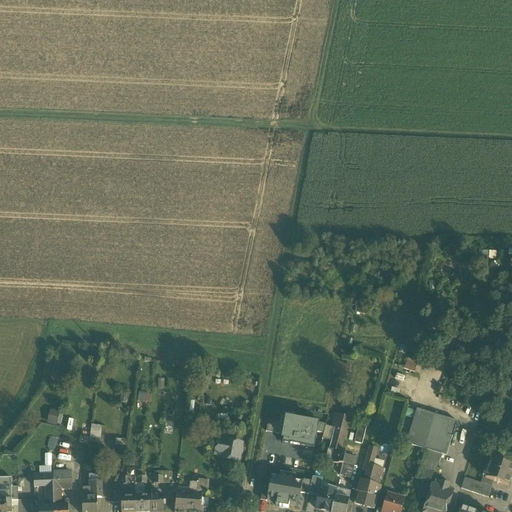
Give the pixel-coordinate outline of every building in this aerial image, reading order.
[(356,312),(367,312),(367,302),(356,301),(356,312)] [(407,359),(404,369),(415,372),(418,361),(407,359)] [(496,389),(482,427),(496,432),(509,394),(496,389)] [(50,409),(46,422),(56,425),(60,412),(50,409)] [(457,422),(417,410),(406,444),(440,455),(441,455),(447,436),(452,437),(457,422)] [(349,418),(334,414),(331,428),(336,429),(333,438),(332,439),(331,441),(329,449),(333,450),(330,462),(343,464),(343,463),(345,455),(345,452),(340,451),(349,418)] [(311,422),(287,417),(283,441),(300,444),(300,447),(313,449),(318,426),(311,425),(311,422)] [(268,420),(266,432),(282,433),(283,422),(268,420)] [(367,425),(359,423),(354,443),(362,445),(367,425)] [(92,424),(89,444),(99,446),(102,426),(92,424)] [(331,428),(325,426),(322,439),(331,441),(332,439),(333,438),(336,429),(331,428)] [(232,437),(220,435),(219,441),(231,443),(232,437)] [(219,441),(217,451),(219,451),(223,456),(222,459),(238,462),(241,445),(231,443),(219,441)] [(377,449),(369,447),(363,470),(368,472),(370,467),(372,467),(377,449)] [(425,450),(414,487),(419,489),(417,497),(427,500),(432,485),(435,485),(436,481),(435,481),(439,470),(435,469),(436,469),(436,468),(440,455),(425,450)] [(500,458),(489,454),(488,459),(492,461),(492,460),(499,462),(500,458)] [(355,458),(345,455),(343,463),(354,465),(355,458)] [(101,456),(87,456),(85,470),(101,470),(101,456)] [(511,466),(499,462),(492,460),(492,461),(486,479),(485,479),(494,482),(508,487),(511,474),(511,466)] [(343,464),(340,476),(351,479),(354,465),(343,463),(343,464)] [(372,467),(370,467),(368,472),(365,484),(377,487),(382,470),(372,467)] [(135,497),(135,471),(126,471),(126,477),(130,478),(130,485),(121,485),(121,493),(121,497),(135,497)] [(52,475),(34,476),(35,488),(46,487),(47,487),(53,487),(53,482),(52,475)] [(303,483),(271,477),(267,500),(276,502),(275,506),(288,509),(289,504),(298,506),(303,483)] [(322,480),(313,478),(308,495),(319,497),(320,492),(322,480)] [(481,483),(465,478),(461,489),(488,498),(492,487),(481,483)] [(494,482),(485,479),(486,479),(483,478),(481,483),(492,487),(494,482)] [(12,479),(0,479),(0,511),(11,511),(12,506),(12,488),(12,479)] [(209,481),(198,480),(198,484),(198,491),(202,491),(206,491),(207,487),(208,488),(209,481)] [(61,482),(53,482),(53,487),(53,507),(61,506),(61,504),(61,482)] [(102,492),(101,482),(92,482),(92,484),(93,487),(93,492),(102,492)] [(377,487),(365,484),(360,482),(354,505),(374,510),(380,488),(377,487)] [(435,485),(432,485),(427,500),(424,511),(421,511),(445,511),(453,491),(448,489),(438,486),(435,485)] [(189,490),(177,489),(174,511),(186,511),(187,508),(186,505),(186,497),(189,497),(189,491),(189,490)] [(198,491),(189,491),(189,497),(186,497),(186,505),(187,508),(186,511),(208,511),(208,509),(201,508),(201,498),(202,491),(198,491)] [(332,493),(324,491),(324,493),(320,492),(319,497),(316,510),(325,511),(331,511),(335,497),(336,495),(331,494),(332,493)] [(163,511),(163,496),(149,497),(149,511),(163,511)] [(135,511),(135,497),(121,497),(122,504),(122,511),(135,511)] [(149,511),(149,497),(135,497),(135,511),(149,511)] [(335,497),(331,511),(346,511),(349,500),(335,497)] [(394,499),(387,497),(382,511),(400,511),(404,499),(395,497),(394,499)] [(93,498),(82,498),(82,511),(97,511),(97,499),(97,498),(93,498)]
